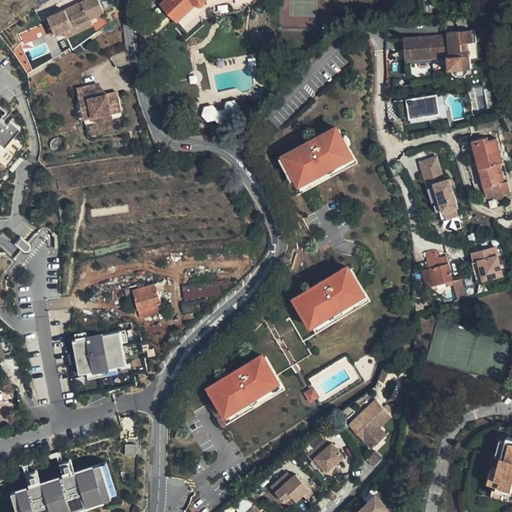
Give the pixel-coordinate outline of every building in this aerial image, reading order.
[(90,21),(103,15),(96,0),(87,0),(81,3),(83,8),(67,16),(64,12),(47,20),(55,38),(64,34),(90,21)] [(197,9),(201,8),(204,7),(206,4),(206,2),(206,0),(207,0),(169,0),(162,7),(178,26),(197,9)] [(225,0),(230,15),(243,11),(247,9),(251,5),(253,0),(225,0)] [(83,8),(81,3),(64,12),(67,16),(83,8)] [(90,21),(64,34),(66,39),(73,36),(92,26),(90,21)] [(403,37),(405,59),(448,56),(449,68),(471,67),(470,47),(467,48),(467,42),(473,42),(472,29),(447,30),(447,31),(447,38),(432,38),(432,35),(403,37)] [(113,114),(122,112),(118,94),(114,94),(108,96),(101,97),(99,86),(79,90),(84,115),(94,113),(95,117),(113,114)] [(101,97),(108,96),(99,86),(101,97)] [(409,117),(440,113),(437,93),(398,99),(401,116),(408,115),(409,117)] [(225,110),(230,117),(238,115),(241,107),(235,100),(227,102),(225,110)] [(215,120),(217,112),(212,106),(205,107),(202,115),(208,121),(215,120)] [(220,126),(228,124),(230,117),(225,110),(217,112),(215,120),(220,126)] [(113,114),(95,117),(96,123),(101,122),(114,120),(113,114)] [(0,143),(4,148),(20,130),(15,125),(17,123),(12,118),(7,125),(0,119),(0,143)] [(314,136),(312,134),(280,154),(297,180),(298,182),(310,174),(325,165),(324,164),(349,148),(334,124),(314,136)] [(473,143),(481,174),(487,198),(496,195),(503,193),(510,191),(508,181),(505,181),(500,163),(504,162),(497,137),(473,143)] [(349,148),(324,164),(325,165),(327,168),(330,168),(332,167),(334,165),(335,163),(334,161),(342,156),(343,158),(346,157),(348,156),(351,154),(352,153),(349,148)] [(438,153),(420,158),(435,209),(442,207),(445,218),(457,215),(454,205),(457,204),(449,178),(447,178),(438,153)] [(297,180),(280,154),(276,156),(276,159),(278,161),(280,164),(281,165),(283,164),(287,169),(285,171),(285,173),(286,176),(289,178),(290,179),(292,178),(295,182),(297,180)] [(196,167),(201,175),(212,169),(207,161),(196,167)] [(310,174),(298,182),(301,186),(303,186),(306,185),(308,183),(309,181),(308,179),(312,176),(310,174)] [(81,208),(71,209),(72,217),(69,217),(69,221),(83,219),(81,208)] [(22,239),(16,245),(25,252),(27,253),(28,252),(30,251),(30,250),(30,247),(30,246),(22,239)] [(476,278),(502,271),(494,243),(471,250),(474,259),(471,260),(476,278)] [(444,248),(429,252),(431,260),(447,256),(444,248)] [(179,264),(182,286),(218,281),(238,278),(237,269),(251,267),(250,254),(179,264)] [(431,260),(427,261),(429,270),(450,264),(447,256),(431,260)] [(450,264),(429,270),(435,288),(454,282),(450,264)] [(305,305),(300,308),(308,320),(315,316),(317,319),(322,317),(332,310),(364,290),(348,266),(329,277),(328,275),(297,294),(305,305)] [(220,295),(218,281),(182,286),(184,299),(220,295)] [(156,284),(132,291),(124,294),(127,306),(136,303),(141,319),(164,311),(156,284)] [(364,290),(332,310),(336,315),(339,315),(340,314),(342,313),(343,311),(360,300),(363,300),(364,299),(366,297),(367,296),(364,290)] [(305,305),(297,294),(293,297),(294,299),(294,301),(296,303),(298,304),(300,308),(305,305)] [(185,303),(183,304),(184,313),(208,309),(206,299),(185,303)] [(317,319),(315,316),(308,320),(312,326),(314,325),(316,325),(318,323),(319,321),(323,319),(322,317),(317,319)] [(121,333),(76,341),(82,375),(127,367),(121,333)] [(221,396),(217,399),(225,411),(232,407),(234,410),(238,407),(249,401),(280,381),(265,356),(246,368),(244,366),(214,385),(221,396)] [(380,376),(377,385),(384,387),(387,378),(380,376)] [(280,381),(249,401),(252,406),(255,406),(257,405),(259,403),(260,402),(277,391),(279,390),(281,390),(283,388),(284,386),(280,381)] [(221,396),(214,385),(210,387),(210,390),(211,392),(213,393),(214,394),(217,399),(221,396)] [(312,387),(304,393),(309,401),(318,396),(312,387)] [(378,400),(352,426),(377,450),(387,440),(378,432),(382,428),(394,415),(378,400)] [(234,410),(232,407),(225,411),(228,417),(231,416),(233,416),(235,414),(236,412),(240,410),(238,407),(234,410)] [(378,432),(387,440),(391,437),(382,428),(378,432)] [(325,436),(306,453),(311,459),(315,455),(326,468),(331,473),(341,464),(337,459),(344,452),(333,439),(330,442),(325,436)] [(511,438),(511,439),(510,443),(507,458),(504,458),(502,457),(499,469),(496,480),(500,480),(499,486),(506,488),(511,489),(511,438)] [(507,458),(510,443),(501,441),(500,445),(498,456),(502,457),(504,458),(507,458)] [(383,472),(391,464),(380,453),(372,462),(383,472)] [(326,468),(315,455),(311,459),(323,472),(326,468)] [(108,462),(102,464),(112,495),(118,493),(108,462)] [(18,511),(69,511),(87,506),(113,498),(112,495),(102,464),(12,494),(18,511)] [(496,480),(499,469),(492,467),(491,471),(488,484),(495,486),(499,486),(500,480),(496,480)] [(288,471),(273,486),(287,499),(292,494),(297,500),(303,493),(310,487),(294,471),(291,474),(288,471)] [(499,486),(495,486),(493,494),(496,495),(504,497),(506,488),(499,486)] [(310,487),(303,493),(308,497),(314,491),(310,487)] [(387,511),(388,498),(381,491),(360,511),(361,511),(387,511)]
